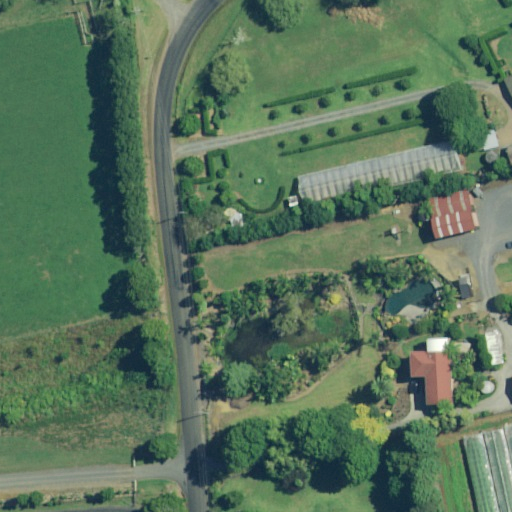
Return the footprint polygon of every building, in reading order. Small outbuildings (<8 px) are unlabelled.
[(500,146),(496,130),(482,134),(486,150),(500,146)] [(299,178),(305,205),(462,166),(455,139),(299,178)] [(480,229),(475,209),(434,219),(439,239),(480,229)] [(503,364),(498,332),(488,334),(493,365),(503,364)] [(456,405),(455,339),(432,339),(433,352),(416,352),(416,377),(430,377),(430,405),(456,405)] [(306,402),(303,393),(285,399),(287,408),(306,402)] [(511,511),(511,432),(459,444),(473,511),(511,511)]
